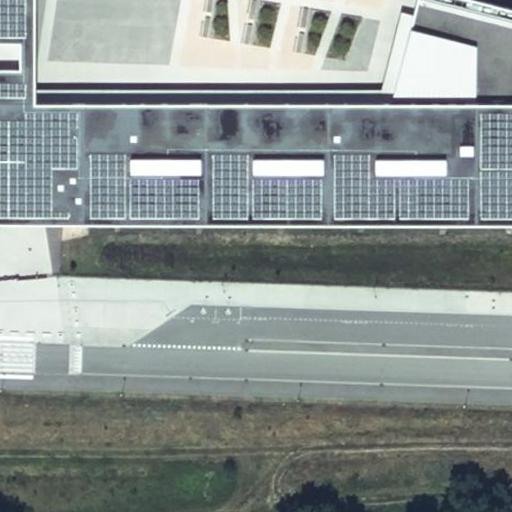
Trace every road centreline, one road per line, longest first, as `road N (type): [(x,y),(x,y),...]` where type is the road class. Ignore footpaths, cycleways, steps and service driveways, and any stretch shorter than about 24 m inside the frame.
road 1 (residential): [(185,353),(217,322),(511,331)]
road 2 (unclassified): [(511,369),(185,353)]
road 3 (unclassified): [(185,353),(0,349)]
